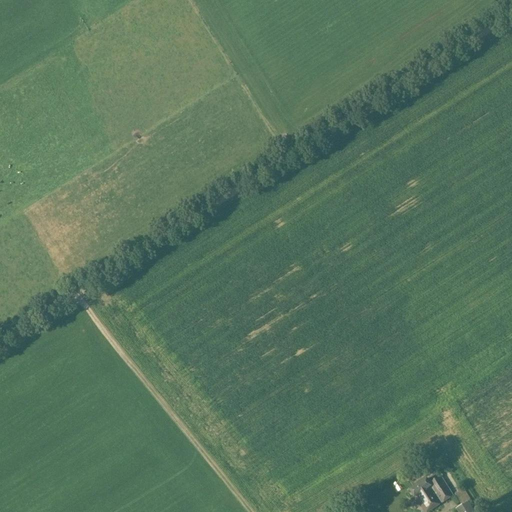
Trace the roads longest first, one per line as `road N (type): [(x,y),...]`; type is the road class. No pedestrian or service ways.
road 1 (track): [(511,15),(116,268)]
road 2 (unclassified): [(0,342),(116,268)]
